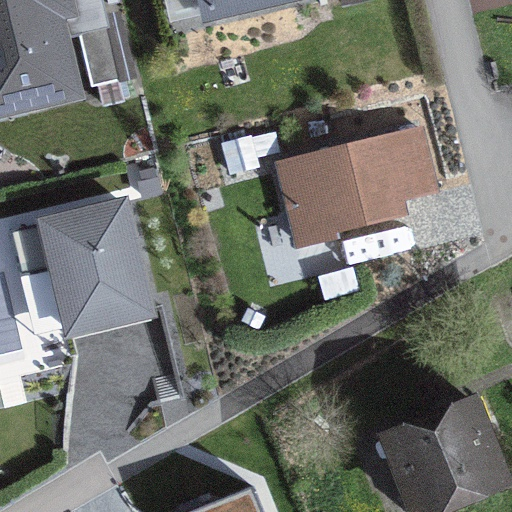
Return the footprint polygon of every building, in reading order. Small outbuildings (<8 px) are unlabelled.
[(62,0),(0,0),(0,83),(18,79),(24,102),(72,91),(53,13),(65,10),(62,0)] [(203,0),(207,13),(263,0),(203,0)] [(91,87),(120,80),(106,22),(77,29),(91,87)] [(385,138),(279,164),(299,244),(334,235),(333,230),(403,213),(385,138)] [(123,203),(43,222),(69,331),(149,312),(123,203)] [(471,400),(387,434),(418,511),(456,511),(454,504),(505,484),(471,400)] [(258,511),(250,490),(195,511),(258,511)]
